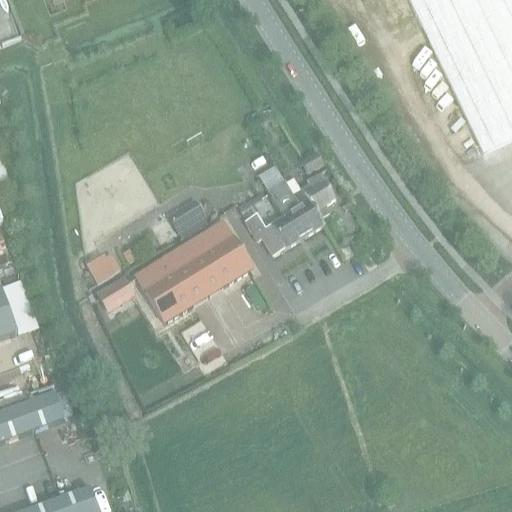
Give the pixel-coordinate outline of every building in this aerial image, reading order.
[(511,0),(405,0),(481,158),(511,143),(511,0)] [(323,167),(317,156),(301,166),(307,177),(323,167)] [(302,193),(294,198),(299,206),(308,201),(320,220),(329,215),(325,209),(335,203),(319,177),(307,184),(309,187),(301,192),(302,193)] [(267,193),(283,221),(284,221),(299,244),(324,229),(319,221),(320,220),(308,201),(299,206),(294,198),(293,199),(283,183),(267,193)] [(167,220),(177,236),(204,220),(194,203),(167,220)] [(272,260),(299,244),(284,221),(283,221),(271,229),(271,228),(265,232),(256,218),(245,225),(257,245),(261,242),(272,260)] [(147,274),(175,320),(251,273),(222,227),(147,274)] [(102,306),(129,290),(123,281),(96,297),(102,306)] [(0,292),(0,344),(17,337),(0,292)] [(33,434),(33,435),(34,435),(64,424),(54,397),(23,409),(33,434)] [(33,435),(33,434),(23,409),(0,417),(0,437),(3,445),(3,446),(33,435)] [(63,502),(64,502),(67,511),(97,511),(90,492),(63,502)] [(67,511),(64,502),(63,502),(60,503),(35,511),(67,511)]
